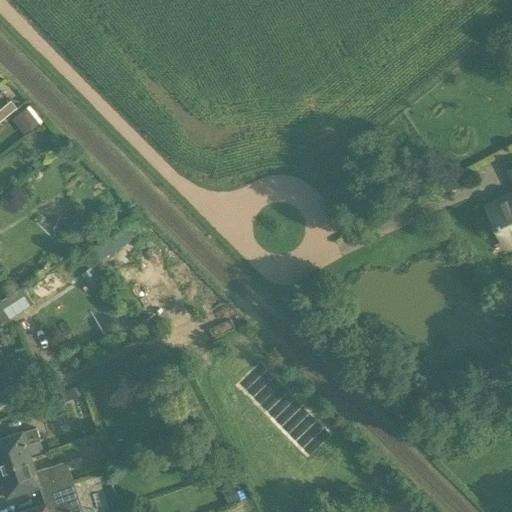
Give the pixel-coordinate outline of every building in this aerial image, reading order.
[(0,105),(9,100),(3,90),(0,91),(0,105)] [(0,112),(0,121),(2,120),(3,121),(15,111),(11,105),(0,112)] [(44,119),(30,107),(13,120),(25,135),(44,119)] [(511,171),(510,172),(511,175),(511,199),(490,210),(505,244),(511,240),(511,171)] [(86,223),(80,227),(87,237),(93,233),(86,223)] [(94,242),(104,256),(127,240),(119,229),(105,238),(103,236),(94,242)] [(79,275),(91,290),(105,279),(93,264),(79,275)] [(0,302),(0,321),(2,325),(35,304),(23,287),(0,302)] [(66,403),(85,396),(82,386),(62,393),(66,403)] [(0,468),(31,458),(27,445),(41,441),(37,428),(23,433),(22,431),(0,438),(0,468)] [(0,481),(3,483),(7,496),(40,485),(43,494),(75,484),(67,461),(36,472),(31,458),(0,468),(0,481)] [(67,511),(82,507),(75,484),(43,494),(46,503),(19,511),(67,511)] [(234,488),(224,493),(230,505),(240,501),(234,488)]
